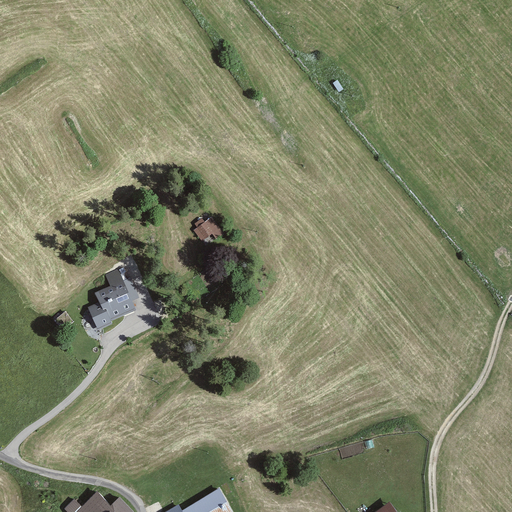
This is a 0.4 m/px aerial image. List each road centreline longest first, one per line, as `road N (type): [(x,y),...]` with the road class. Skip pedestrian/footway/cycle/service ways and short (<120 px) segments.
road 1 (track): [(511,303),(480,385),(436,445),(435,511)]
road 2 (unclassified): [(141,511),(121,490),(39,473),(0,454)]
